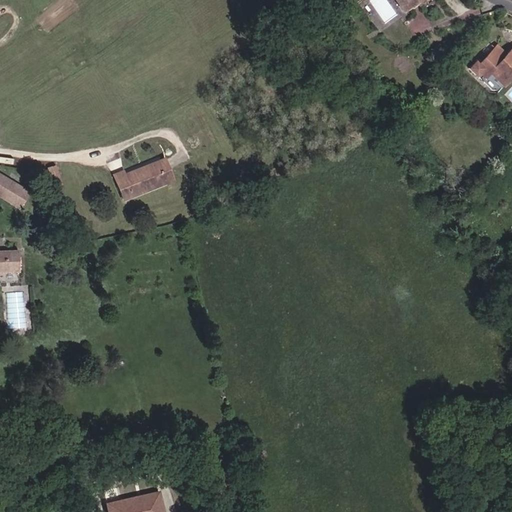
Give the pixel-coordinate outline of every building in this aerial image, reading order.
[(397,0),(408,11),(419,0),(397,0)] [(507,66),(510,63),(500,54),(497,58),(507,66)] [(507,66),(497,58),(482,74),(479,72),(472,78),(479,85),(482,82),(488,87),(485,90),(499,101),(511,86),(511,60),(510,63),(507,66)] [(155,159),(165,179),(173,175),(164,155),(155,159)] [(165,179),(155,159),(124,172),(123,168),(113,173),(123,197),(165,179)] [(60,183),(59,179),(54,166),(46,168),(52,185),(60,183)] [(0,176),(0,197),(17,208),(27,192),(0,176)] [(116,499),(113,488),(101,491),(105,511),(161,511),(156,490),(116,499)]
